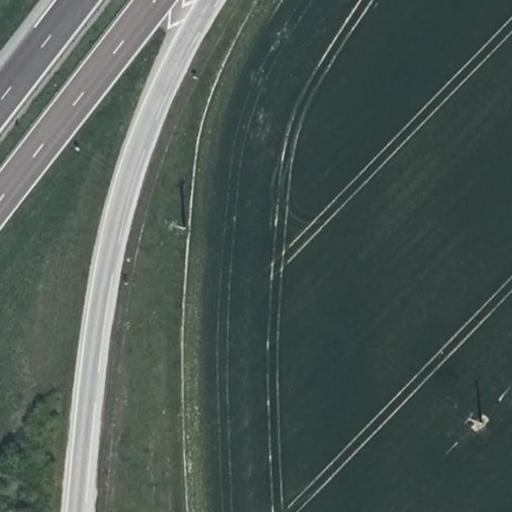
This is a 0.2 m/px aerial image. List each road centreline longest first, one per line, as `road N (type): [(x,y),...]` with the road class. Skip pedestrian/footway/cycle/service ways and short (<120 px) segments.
road 1 (trunk): [(69,511),(88,324),(122,170),(201,0)]
road 2 (trunk): [(0,198),(153,0)]
road 3 (trunk): [(77,0),(0,100)]
